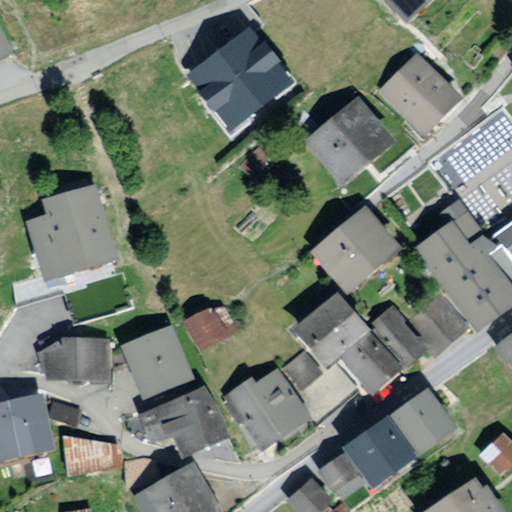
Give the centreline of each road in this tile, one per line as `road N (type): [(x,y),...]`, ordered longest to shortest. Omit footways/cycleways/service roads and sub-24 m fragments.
road 1 (residential): [(0,383),(85,412),(147,451),(242,470),(279,464),(375,422)]
road 2 (residential): [(236,0),(0,101)]
road 3 (residential): [(370,203),(470,115),(511,62)]
road 4 (residential): [(375,422),(511,325)]
road 5 (residential): [(251,511),(375,422)]
